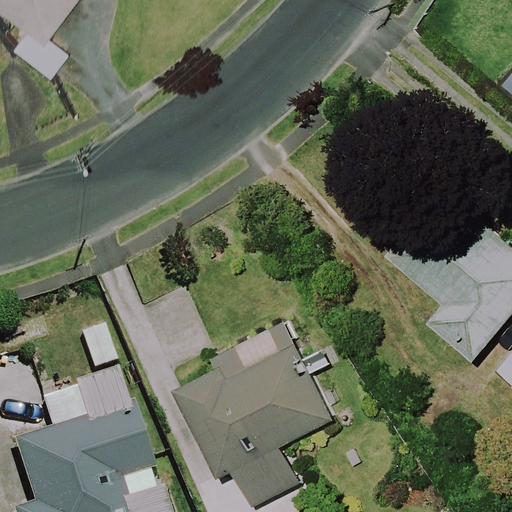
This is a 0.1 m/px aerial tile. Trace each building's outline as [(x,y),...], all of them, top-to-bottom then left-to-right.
[(0,0),(0,9),(29,30),(13,51),(51,79),(68,55),(48,41),(77,0),(0,0)] [(511,321),(511,247),(499,237),(430,322),(479,362),(511,321)] [(332,424),(285,324),(239,345),(253,374),(233,383),(228,371),(182,393),(222,477),(236,470),(255,511),(257,511),(299,493),(278,449),(332,424)] [(511,350),(494,371),(511,387),(511,350)] [(175,511),(167,487),(132,498),(126,478),(160,467),(138,400),(17,438),(37,501),(18,507),(19,511),(175,511)]
